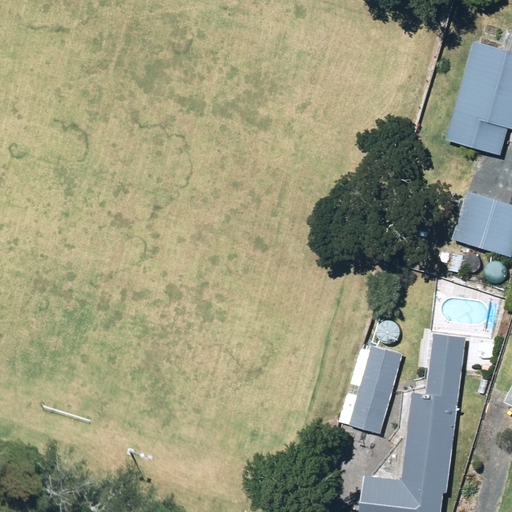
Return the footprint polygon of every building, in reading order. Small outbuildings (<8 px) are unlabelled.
[(511,59),(478,50),(451,147),(486,158),(493,130),(511,135),(511,59)] [(511,211),(471,199),(456,245),(511,262),(511,211)] [(455,257),(452,275),(462,277),(466,259),(455,257)] [(490,323),(502,326),(504,317),(493,314),(490,323)] [(383,439),(405,359),(375,351),(368,373),(358,370),(341,428),(383,439)] [(452,500),(465,375),(434,372),(430,404),(416,403),(406,489),(371,485),(368,511),(446,511),(448,500),(452,500)]
